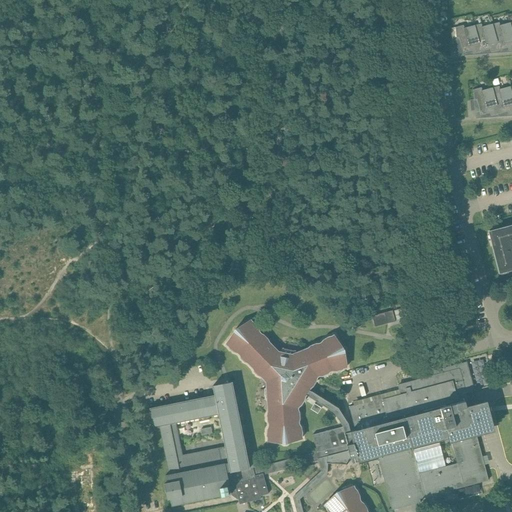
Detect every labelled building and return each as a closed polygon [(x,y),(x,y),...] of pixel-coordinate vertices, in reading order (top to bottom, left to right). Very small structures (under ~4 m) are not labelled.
[(499,22),(491,24),(499,50),(508,48),(509,51),(511,49),(511,31),(510,23),(500,26),(499,22)] [(481,24),(474,26),(481,51),(490,49),(491,52),(499,50),(491,24),(482,27),(481,24)] [(456,37),(452,37),(452,39),(453,49),(459,47),(461,47),(463,53),(472,50),(473,54),(481,51),(474,26),(464,28),(463,25),(455,27),(456,37)] [(499,86),(492,88),(499,114),(508,111),(509,115),(511,113),(511,94),(510,87),(500,89),(499,86)] [(474,99),(470,100),(470,101),(471,111),(479,109),(481,115),(490,113),(491,116),(499,114),(492,88),(482,91),(481,87),(473,90),(474,99)] [(511,225),(489,232),(489,233),(491,232),(495,245),(492,246),(499,273),(500,272),(500,270),(511,266),(511,225)] [(392,310),(372,315),(375,326),(395,321),(392,310)] [(334,412),(343,426),(345,433),(350,432),(348,424),(338,408),(309,390),(310,388),(313,385),(314,383),(315,382),(316,378),(317,378),(317,376),(319,375),(323,375),(325,374),(327,374),(330,371),(332,370),(337,371),(338,370),(340,370),(344,367),(344,368),(347,367),(344,357),(343,354),(343,353),(344,351),(344,349),(341,348),(340,348),(339,344),(334,335),(332,337),(327,338),(326,339),(324,340),(321,343),(319,344),(315,344),(313,346),(312,346),(308,349),(292,355),(278,352),(269,343),(267,339),(265,338),(264,336),(260,334),(259,332),(257,328),(256,327),(255,325),(252,323),(252,322),(250,320),(242,326),(239,329),(236,329),(235,330),(235,333),(232,336),(226,344),(228,346),(231,349),(232,350),(234,351),(238,353),(240,354),(242,358),(243,359),(244,361),(248,363),(253,368),(255,372),(257,373),(258,375),(261,377),(266,381),(269,412),(268,416),(268,418),(268,420),(269,424),(269,426),(268,430),(268,432),(267,434),(268,438),(268,441),(278,442),(278,441),(282,441),(282,442),(284,444),(286,444),(288,441),(292,441),(302,438),(301,436),(302,432),(301,430),(301,428),(299,424),(298,422),(299,417),(299,416),(299,414),(297,410),(297,408),(298,407),(302,404),(302,402),(304,401),(305,396),(305,397),(306,395),(334,412)] [(377,454),(392,510),(421,502),(420,499),(488,480),(476,433),(491,429),(485,404),(472,408),(471,406),(466,407),(465,401),(467,401),(465,393),(474,390),(467,362),(421,374),(422,378),(401,384),(404,392),(349,407),(355,430),(350,432),(345,433),(348,446),(347,447),(348,451),(350,458),(351,458),(357,456),(357,459),(377,454)] [(167,483),(164,484),(167,499),(170,498),(172,506),(236,493),(239,504),(261,499),(260,496),(268,494),(263,474),(318,459),(348,451),(347,447),(348,446),(345,433),(343,426),(313,435),(317,452),(260,467),(258,459),(248,461),(232,382),(213,386),(215,395),(150,408),(153,427),(160,426),(170,475),(165,475),(167,483)] [(320,410),(313,405),(311,409),(318,414),(320,410)] [(366,511),(367,511),(365,508),(364,507),(364,505),(360,502),(359,500),(358,495),(357,494),(357,492),(354,489),(353,487),(344,491),(341,493),(340,492),(337,492),(336,493),(335,496),(336,496),(332,499),(332,498),(325,505),(326,507),(328,511),(330,511),(329,511),(302,511),(299,499),(327,474),(327,464),(345,465),(347,465),(346,464),(350,458),(348,451),(318,459),(321,471),(293,497),(296,511),(366,511)]
